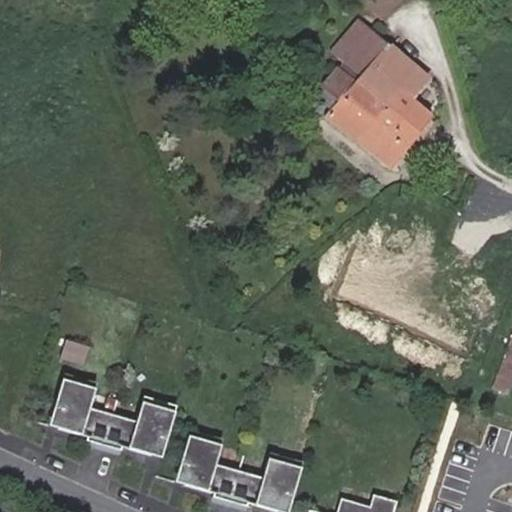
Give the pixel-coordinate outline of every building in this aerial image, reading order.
[(398,0),(366,0),(362,4),(380,19),(398,0)] [(359,75),(386,44),(359,21),(331,53),(343,63),(359,75)] [(424,76),(386,44),(359,75),(353,82),(344,94),(376,118),(396,93),(405,100),(424,76)] [(353,82),(359,75),(343,63),(338,70),(353,82)] [(389,166),(406,145),(427,118),(405,100),(396,93),(376,118),(344,94),(353,82),(338,70),(324,87),(338,99),(330,109),(325,116),(389,166)] [(338,99),(324,87),(316,97),(330,109),(338,99)] [(437,122),(429,116),(427,118),(435,124),(437,122)] [(414,151),(435,124),(427,118),(406,145),(414,151)] [(493,350),(506,356),(511,339),(511,329),(503,326),(493,350)] [(511,339),(506,356),(501,369),(511,372),(511,339)] [(96,386),(57,374),(46,410),(56,413),(53,423),(82,432),(81,435),(116,445),(117,442),(148,451),(151,441),(160,444),(171,407),(131,395),(125,415),(90,405),(96,386)] [(224,443),(184,432),(174,467),(184,470),(181,481),(210,489),(209,492),(244,503),(245,499),(276,509),(279,499),(289,501),(299,465),(258,453),(253,473),(218,463),(224,443)] [(449,457),(439,493),(473,502),(482,466),(449,457)] [(393,511),(397,498),(372,491),(369,502),(340,494),(335,511),(329,511),(308,506),(306,511),(393,511)] [(0,511),(23,511),(0,500),(0,511)]
